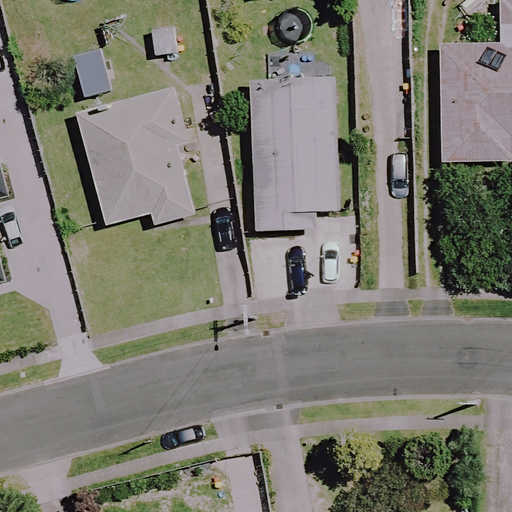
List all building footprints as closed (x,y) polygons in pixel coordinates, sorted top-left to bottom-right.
[(451,0),(418,0),(417,18),(449,21),(451,0)] [(511,0),(500,1),(501,46),(441,47),(443,166),(511,165),(511,0)] [(0,122),(10,119),(0,80),(0,122)] [(338,215),(336,83),(252,84),(254,235),(315,234),(315,215),(338,215)] [(221,133),(210,84),(76,115),(103,230),(149,219),(152,231),(198,220),(180,142),(221,133)]
